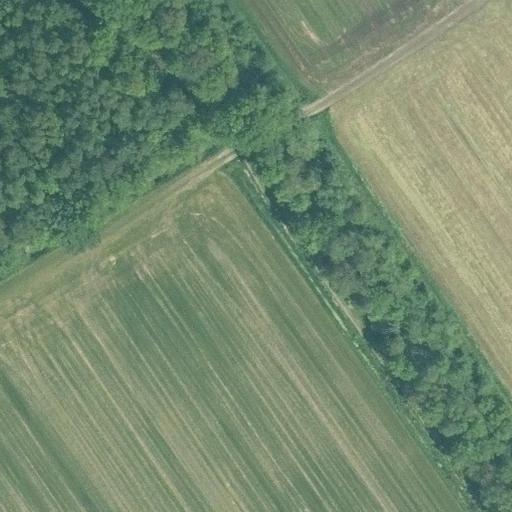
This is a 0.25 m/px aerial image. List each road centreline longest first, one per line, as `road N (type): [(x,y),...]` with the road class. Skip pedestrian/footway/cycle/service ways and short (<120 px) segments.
road 1 (track): [(49,0),(131,40),(202,92),(489,511)]
road 2 (track): [(239,146),(478,0)]
